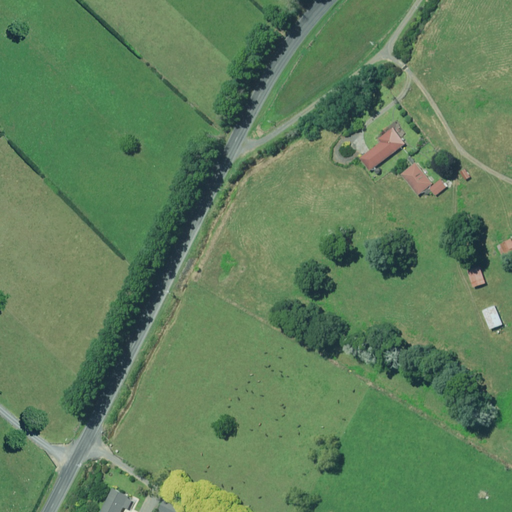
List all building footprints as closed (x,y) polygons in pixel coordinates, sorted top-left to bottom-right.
[(407,144),(394,128),(380,139),(382,142),(361,158),(371,172),(407,144)] [(434,184),(418,163),(403,175),(420,196),(434,184)] [(472,177),(467,170),(462,173),(467,181),(472,177)] [(449,187),(443,179),(431,189),(437,196),(449,187)] [(511,258),(511,239),(498,247),(506,262),(511,258)] [(481,268),(469,272),(475,288),(487,283),(481,268)] [(504,325),(496,306),(484,311),(492,330),(504,325)] [(130,510),(134,502),(129,499),(130,497),(114,489),(102,511),(122,511),(125,508),(130,510)] [(182,511),(184,511),(169,503),(164,511),(182,511)]
